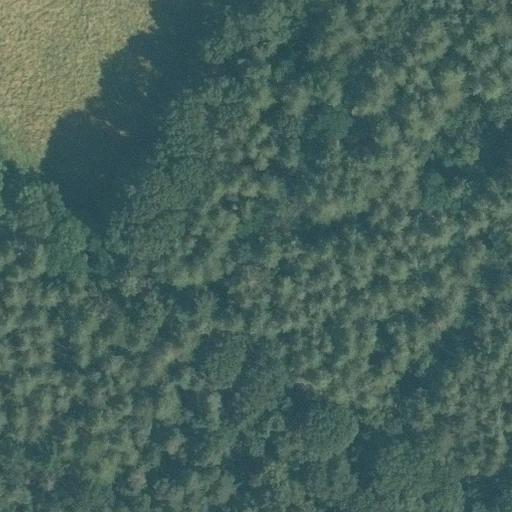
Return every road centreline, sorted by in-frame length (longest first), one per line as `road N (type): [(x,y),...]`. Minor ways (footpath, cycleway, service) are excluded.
road 1 (track): [(0,200),(511,503)]
road 2 (track): [(206,322),(98,511)]
